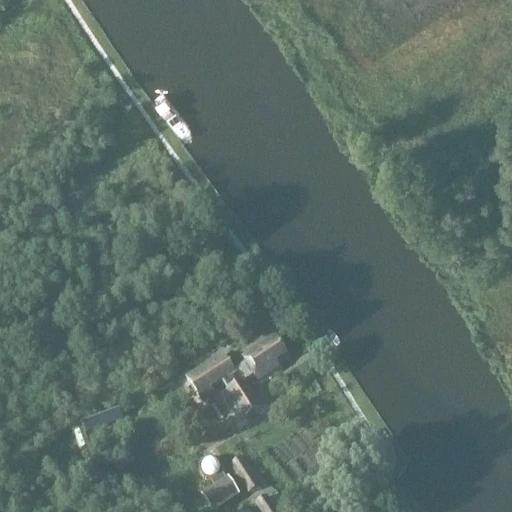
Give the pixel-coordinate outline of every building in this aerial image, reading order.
[(265,324),(261,318),(255,321),(259,327),(265,324)] [(185,377),(198,401),(212,393),(209,388),(220,382),(226,393),(221,396),(237,423),(260,410),(253,397),(248,400),(240,387),(253,379),(256,384),(278,372),(275,367),(286,361),(276,342),(243,361),(246,366),(233,374),(223,356),(185,377)] [(119,412),(80,426),(84,437),(123,422),(119,412)] [(247,496),(259,488),(241,459),(228,468),(247,496)] [(210,511),(215,511),(237,498),(227,482),(202,498),(210,511)] [(275,511),(266,498),(254,505),(257,511),(275,511)]
